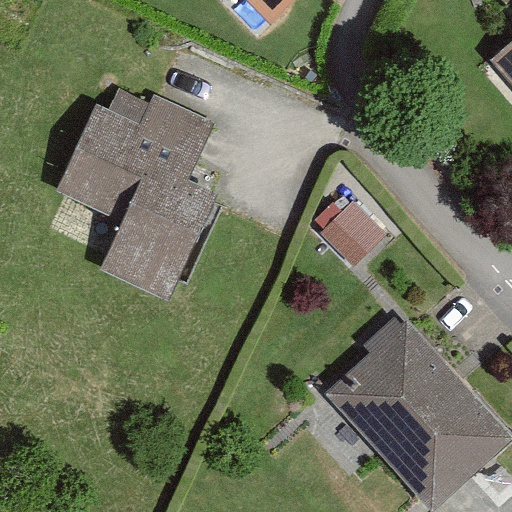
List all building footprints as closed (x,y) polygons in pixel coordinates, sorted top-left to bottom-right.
[(249,0),(271,22),(293,0),(249,0)] [(511,50),(501,60),(511,72),(511,50)] [(104,100),(65,190),(133,218),(113,265),(182,294),(224,196),(196,184),(221,127),(123,85),(115,105),(104,100)] [(318,219),(356,256),(385,226),(347,190),(318,219)] [(511,424),(419,321),(340,392),(448,511),(511,453),(511,424)]
